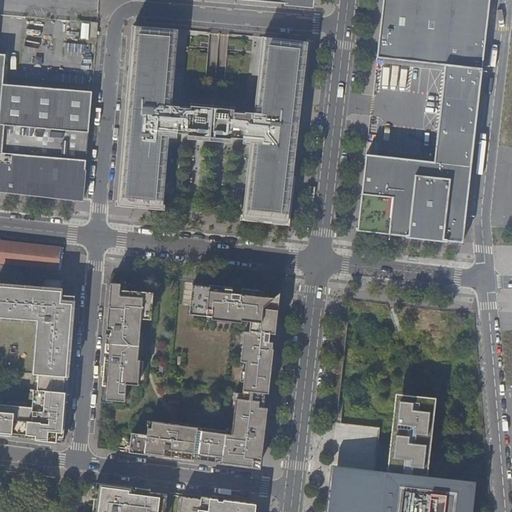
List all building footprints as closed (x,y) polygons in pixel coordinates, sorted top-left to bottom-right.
[(487,0),(380,0),(375,57),(443,65),(450,66),(442,162),(435,162),(366,154),(357,231),(463,243),(487,0)] [(134,26),(118,204),(163,208),(169,137),(177,138),(178,133),(196,135),(196,140),(203,141),(203,135),(211,136),(213,109),(172,105),(179,30),(134,26)] [(288,223),(309,43),(264,38),(255,114),(246,113),(246,114),(234,113),(235,111),(234,111),(230,139),(242,141),(242,145),(250,146),(243,218),(288,223)] [(0,190),(83,200),(93,91),(5,84),(7,67),(8,55),(0,54),(0,190)] [(450,66),(443,65),(435,162),(442,162),(450,66)] [(234,111),(213,109),(211,136),(217,137),(216,143),(223,144),(224,138),(230,139),(234,111)] [(0,262),(58,268),(60,245),(0,238),(0,262)] [(66,376),(71,311),(73,298),(61,297),(62,290),(13,287),(14,285),(0,283),(0,318),(41,322),(40,335),(37,334),(34,374),(37,374),(66,376)] [(111,288),(109,310),(103,379),(103,385),(108,385),(107,399),(125,401),(127,383),(139,384),(141,360),(142,360),(139,359),(142,317),(146,318),(147,308),(147,307),(152,308),(154,292),(111,288)] [(192,294),(191,306),(190,311),(199,312),(199,315),(223,318),(222,320),(242,322),(243,320),(252,321),(251,332),(244,331),(241,351),(244,352),(243,361),(246,362),(242,390),(269,393),(274,349),(272,349),(273,342),(269,341),(270,333),(276,334),(279,303),(192,294)] [(37,374),(36,384),(65,386),(66,376),(37,374)] [(0,434),(55,441),(56,436),(62,436),(67,386),(65,386),(36,384),(35,384),(33,405),(29,404),(29,401),(0,398),(0,434)] [(125,406),(125,401),(107,399),(108,385),(103,385),(102,393),(101,402),(108,402),(108,405),(125,406)] [(269,393),(242,390),(242,399),(236,398),(233,425),(236,426),(265,429),(269,393)] [(388,470),(331,464),(325,511),(471,511),(475,479),(426,474),(434,397),(396,393),(388,468),(388,470)] [(132,433),(130,452),(260,469),(264,433),(236,430),(235,435),(226,433),(226,431),(153,421),(152,428),(149,428),(148,435),(132,433)] [(131,487),(95,482),(93,498),(95,498),(94,505),(92,504),(90,511),(162,511),(165,494),(130,490),(131,487)] [(252,511),(253,504),(197,496),(197,498),(178,496),(175,511),(252,511)]
